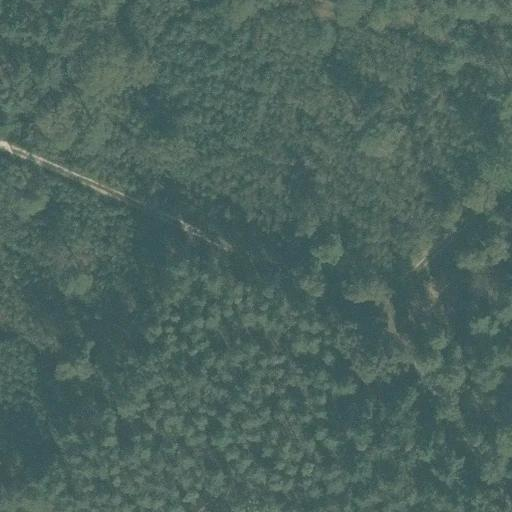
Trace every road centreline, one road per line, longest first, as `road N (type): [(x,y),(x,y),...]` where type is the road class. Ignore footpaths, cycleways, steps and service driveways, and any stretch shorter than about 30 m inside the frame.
road 1 (track): [(0,148),(194,222),(366,312)]
road 2 (track): [(507,511),(366,312)]
road 3 (unknown): [(366,312),(511,153)]
